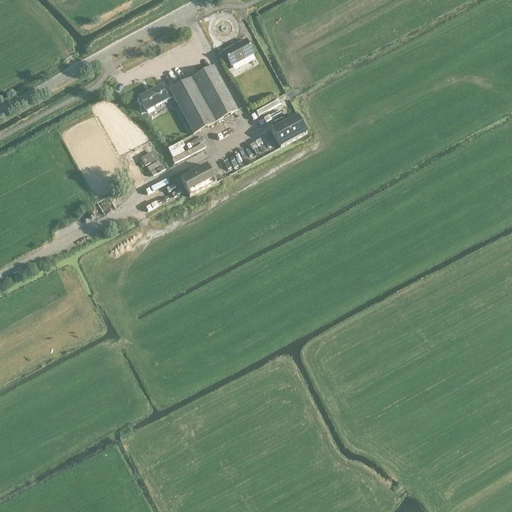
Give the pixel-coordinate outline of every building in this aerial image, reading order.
[(231,68),(254,56),(246,42),(223,54),(231,68)] [(145,96),(139,100),(146,114),(147,113),(167,102),(173,99),(178,107),(194,136),(215,125),(238,112),(229,96),(214,68),(211,70),(191,81),(170,92),(170,93),(164,96),(160,89),(145,96)] [(297,118),(271,132),(281,150),(306,136),(297,118)] [(202,153),(195,138),(167,150),(174,166),(202,153)] [(141,160),(145,168),(157,162),(153,153),(141,160)] [(156,177),(167,171),(162,161),(151,167),(156,177)] [(216,185),(206,167),(180,181),(190,199),(216,185)]
